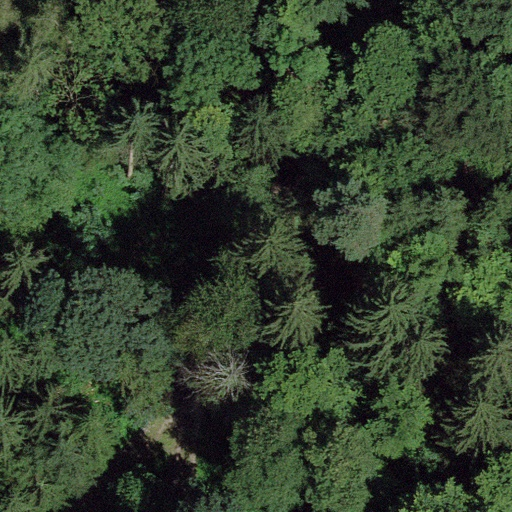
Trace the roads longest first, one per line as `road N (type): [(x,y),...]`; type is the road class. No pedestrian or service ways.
road 1 (track): [(186,511),(222,357),(379,0)]
road 2 (track): [(81,511),(222,357)]
